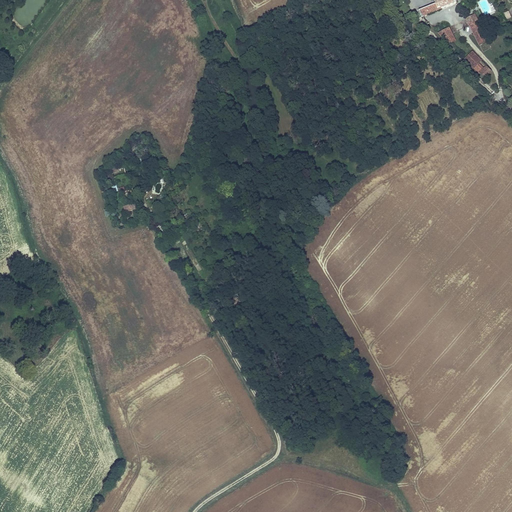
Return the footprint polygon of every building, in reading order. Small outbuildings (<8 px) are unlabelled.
[(454,0),(437,0),(439,3),(421,10),(423,17),(456,3),(454,0)] [(468,27),(479,22),(475,14),(465,20),(468,27)] [(480,36),(485,34),(479,22),(468,27),(474,39),(480,36)] [(443,39),(451,34),(448,28),(438,33),(443,39)] [(455,41),(451,34),(443,39),(447,44),(455,41)] [(485,43),(489,41),(485,34),(480,36),(485,43)] [(479,47),(485,43),(480,36),(474,39),(479,47)] [(466,60),(474,69),(477,66),(479,64),(481,61),(472,53),(466,60)] [(474,69),(486,80),(488,78),(486,74),(490,69),(487,67),(485,69),(483,71),(477,66),(474,69)] [(134,203),(119,207),(121,212),(129,210),(130,213),(136,212),(134,203)]
